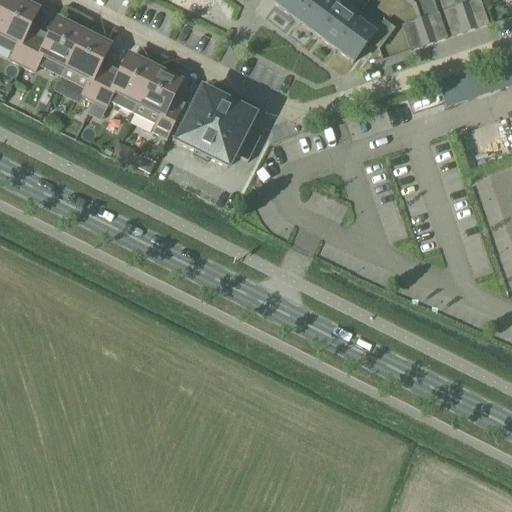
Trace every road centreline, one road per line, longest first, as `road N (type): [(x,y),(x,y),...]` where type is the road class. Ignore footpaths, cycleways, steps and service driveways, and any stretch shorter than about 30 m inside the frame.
road 1 (secondary): [(511,430),(0,175)]
road 2 (residential): [(511,44),(298,116),(70,0)]
